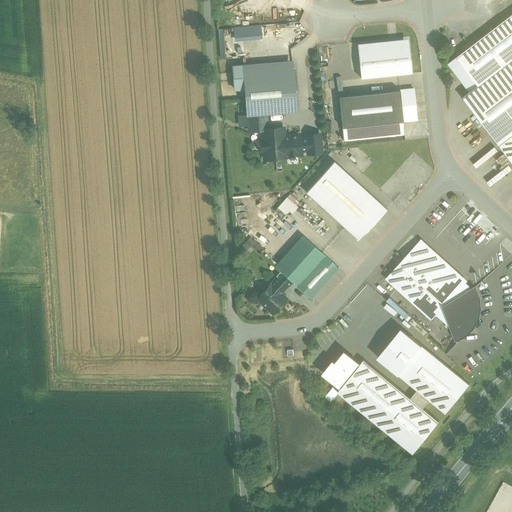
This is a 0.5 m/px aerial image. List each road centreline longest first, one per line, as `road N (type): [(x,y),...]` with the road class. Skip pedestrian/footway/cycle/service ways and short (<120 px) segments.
road 1 (unclassified): [(234,331),(206,0)]
road 2 (residential): [(455,175),(310,320),(234,331)]
road 3 (unclassified): [(234,331),(245,511)]
road 4 (residential): [(455,175),(440,139),(426,8)]
road 5 (primary): [(428,511),(511,410)]
